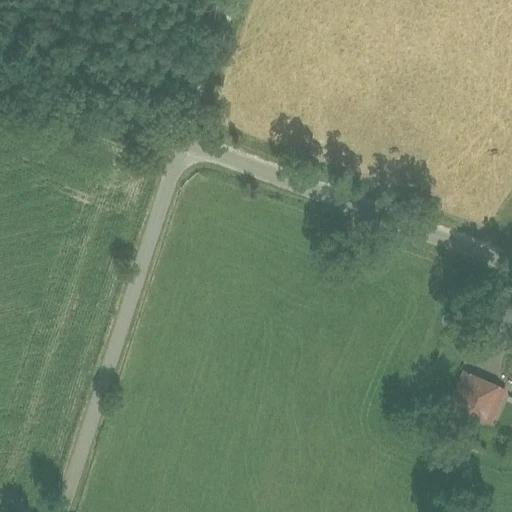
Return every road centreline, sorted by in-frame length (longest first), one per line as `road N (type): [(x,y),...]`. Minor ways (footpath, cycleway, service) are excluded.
road 1 (unclassified): [(60,511),(183,142)]
road 2 (unclassified): [(511,266),(183,142)]
road 3 (unclassified): [(183,142),(0,75)]
road 4 (track): [(183,142),(235,0)]
